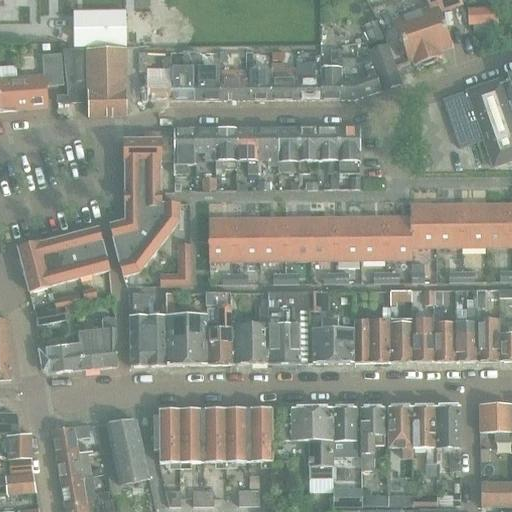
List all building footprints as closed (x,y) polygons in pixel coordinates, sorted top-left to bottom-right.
[(437,59),(441,58),(440,53),(452,49),(440,13),(462,6),(459,0),(426,0),(430,10),(394,22),(409,64),(413,62),(415,67),(419,65),(424,67),(434,64),(437,59)] [(467,10),(468,27),(498,26),(498,9),(467,10)] [(124,13),(74,14),(74,50),(125,49),(124,13)] [(384,40),(377,21),(364,25),(371,45),(384,40)] [(382,92),(402,85),(388,45),(368,52),(382,92)] [(63,50),(68,96),(57,96),(57,104),(88,104),(88,118),(126,118),(126,50),(63,50)] [(342,70),(342,60),(342,53),(331,53),(331,69),(321,70),(321,102),(342,102),(342,70)] [(147,73),(147,102),(171,102),(171,68),(171,61),(163,61),(163,70),(150,70),(150,54),(139,54),(139,73),(147,73)] [(0,79),(0,112),(17,112),(16,109),(25,109),(25,110),(47,109),(46,87),(64,86),(62,55),(42,56),(44,77),(0,79)] [(171,68),(171,102),(196,102),(195,77),(195,55),(183,55),(183,68),(171,68)] [(253,55),(245,55),(245,59),(245,67),(246,72),(245,102),(258,102),(271,102),(272,71),(258,71),(253,71),(253,58),(253,55)] [(284,55),(272,55),(272,63),(284,63),(284,55)] [(361,99),(382,92),(372,63),(369,57),(358,60),(357,60),(357,61),(361,61),(361,99)] [(357,61),(357,60),(342,60),(342,70),(342,102),(354,102),(361,99),(361,61),(357,61)] [(297,102),(296,69),(284,69),(284,64),(272,64),(272,71),(271,102),(297,102)] [(321,102),(321,70),(321,64),(296,64),(296,69),(297,102),(321,102)] [(220,68),(195,68),(195,77),(196,102),(220,102),(220,73),(220,68)] [(245,102),(245,72),(220,73),(220,102),(245,102)] [(466,93),(443,101),(459,150),(483,142),(492,169),(511,162),(511,76),(508,78),(508,81),(502,83),(501,81),(466,93)] [(338,191),(338,174),(341,174),(341,129),(319,130),(319,163),(328,163),(328,167),(327,167),(327,175),(330,175),(330,191),(338,191)] [(359,191),(359,162),(359,129),(341,129),(341,174),(355,174),(355,179),(350,179),(350,191),(359,191)] [(205,163),(216,163),(216,130),(195,131),(195,155),(205,155),(205,163)] [(237,171),(237,163),(236,130),(216,130),(216,163),(216,176),(224,175),(224,170),(237,171)] [(247,175),(252,175),(257,175),(257,163),(256,130),(236,130),(237,163),(248,163),(247,175)] [(268,168),(278,168),(278,130),(256,130),(257,163),(268,163),(268,168)] [(278,174),(299,174),(299,130),(278,130),(278,168),(278,174)] [(319,130),(299,130),(299,174),(299,175),(309,175),(309,170),(308,170),(308,166),(306,166),(306,163),(319,163),(319,130)] [(174,145),(174,176),(175,175),(187,175),(187,167),(196,167),(195,155),(195,131),(174,131),(175,145),(174,145)] [(144,141),(124,141),(124,163),(125,163),(125,194),(124,194),(124,206),(125,206),(126,223),(110,227),(123,278),(140,274),(179,223),(179,205),(161,205),(161,194),(160,194),(160,163),(161,163),(161,141),(161,133),(144,133),(144,141)] [(201,193),(216,192),(216,179),(201,179),(201,193)] [(304,192),(318,192),(318,182),(304,182),(304,192)] [(268,183),(257,183),(257,192),(268,192),(268,183)] [(410,207),(411,218),(411,248),(420,248),(420,249),(436,249),(436,206),(410,207)] [(452,248),(461,248),(461,206),(436,206),(436,249),(452,249),(452,248)] [(470,249),(486,249),(486,206),(461,206),(461,248),(470,248),(470,249)] [(503,249),(503,247),(511,247),(511,206),(486,206),(486,249),(503,249)] [(411,218),(385,219),(385,261),(395,261),(395,262),(412,262),(411,248),(411,218)] [(259,220),(259,264),(277,264),(276,263),(285,262),(284,219),(259,220)] [(284,219),(285,262),(295,262),(295,263),(310,263),(309,219),(284,219)] [(309,219),(310,263),(327,263),(327,262),(335,262),(334,219),(309,219)] [(334,219),(335,262),(345,262),(345,263),(360,263),(359,219),(334,219)] [(359,219),(360,263),(378,263),(378,261),(385,261),(385,219),(359,219)] [(235,263),(234,220),(209,220),(209,264),(226,264),(226,263),(235,263)] [(234,220),(235,263),(244,263),(244,264),(259,264),(259,220),(234,220)] [(109,272),(98,230),(39,245),(39,244),(17,250),(29,295),(51,289),(50,288),(109,272)] [(191,245),(179,246),(179,276),(160,276),(160,288),(191,288),(191,245)] [(500,284),(511,283),(511,272),(500,273),(500,284)] [(449,273),(449,285),(461,284),(461,273),(449,273)] [(474,273),(461,273),(461,284),(474,285),(474,273)] [(411,274),(411,285),(424,285),(424,274),(411,274)] [(322,275),(322,286),(335,286),(335,275),(322,275)] [(348,275),(335,275),(335,286),(348,286),(348,275)] [(386,275),(373,275),(373,285),(386,285),(386,275)] [(398,275),(386,275),(386,285),(399,285),(398,275)] [(223,287),(235,286),(235,276),(223,277),(223,287)] [(247,276),(235,276),(235,286),(248,286),(247,276)] [(285,276),(272,276),(272,287),(285,287),(285,276)] [(298,276),(285,276),(285,287),(298,286),(298,276)] [(82,293),(84,301),(97,299),(95,290),(82,293)] [(511,299),(511,291),(499,292),(499,300),(511,299)] [(433,307),(433,292),(424,293),(424,307),(433,307)] [(433,292),(433,307),(442,307),(442,292),(433,292)] [(319,293),(308,294),(308,313),(319,312),(319,293)] [(411,303),(411,293),(393,293),(394,303),(411,303)] [(308,313),(308,294),(267,294),(267,308),(269,366),(301,366),(300,313),(308,313)] [(208,367),(232,367),(231,327),(230,295),(206,296),(206,308),(219,308),(219,330),(207,330),(208,367)] [(131,296),(131,319),(131,368),(167,367),(167,317),(165,317),(149,317),(149,296),(131,296)] [(208,367),(207,330),(207,317),(174,317),(174,296),(165,296),(165,317),(167,317),(167,367),(208,367)] [(56,311),(80,305),(79,297),(54,302),(56,311)] [(76,307),(34,316),(36,329),(67,322),(67,320),(78,318),(76,307)] [(232,367),(269,366),(267,308),(260,308),(260,326),(231,327),(232,367)] [(354,323),(354,331),(354,365),(391,365),(390,308),(381,309),(381,323),(354,323)] [(397,308),(390,308),(391,365),(412,365),(412,321),(397,321),(397,308)] [(312,331),(312,366),(354,365),(354,331),(350,331),(350,310),(338,310),(338,321),(321,321),(321,331),(312,331)] [(455,312),(455,324),(457,364),(479,364),(479,310),(467,310),(467,311),(455,312)] [(500,364),(499,320),(481,321),(481,310),(479,310),(479,364),(500,364)] [(434,365),(434,311),(432,311),(432,321),(423,321),(412,321),(412,325),(412,365),(434,365)] [(442,311),(434,311),(434,365),(457,364),(455,324),(442,324),(442,311)] [(499,320),(500,364),(511,363),(511,323),(505,324),(505,316),(499,316),(499,320)] [(103,334),(79,335),(84,373),(116,369),(115,343),(116,320),(103,321),(103,334)] [(0,321),(0,381),(9,382),(6,321),(0,321)] [(67,349),(38,352),(42,373),(47,377),(84,373),(79,335),(69,337),(66,341),(67,349)] [(460,479),(460,408),(436,409),(436,452),(449,452),(449,474),(455,474),(456,479),(460,479)] [(511,408),(480,409),(481,439),(487,439),(487,435),(495,435),(495,444),(511,443),(511,408)] [(384,409),(361,409),(361,473),(374,473),(374,448),(384,448),(384,409)] [(412,451),(413,451),(413,409),(389,409),(389,451),(402,450),(402,461),(412,460),(412,454),(412,451)] [(426,467),(436,467),(436,452),(436,409),(413,409),(413,451),(426,451),(426,467)] [(321,481),(320,410),(291,410),(291,421),(277,421),(278,442),(292,442),(309,442),(309,481),(321,481)] [(357,410),(320,410),(321,481),(332,481),(332,468),(334,468),(333,454),(333,442),(344,442),(344,454),(344,460),(357,459),(357,410)] [(272,465),(272,411),(250,411),(251,415),(246,415),(246,411),(205,412),(205,416),(200,416),(200,412),(159,412),(159,418),(153,419),(154,453),(159,453),(159,466),(272,465)] [(0,435),(3,436),(3,439),(5,439),(21,437),(17,416),(0,415),(0,435)] [(120,488),(149,481),(137,424),(107,427),(120,488)] [(89,439),(89,428),(52,432),(57,459),(86,453),(85,447),(77,448),(76,441),(89,439)] [(30,436),(21,437),(5,439),(7,460),(31,460),(30,436)] [(481,451),(481,463),(489,463),(489,451),(481,451)] [(91,478),(88,457),(93,456),(92,452),(86,453),(57,459),(61,484),(91,478)] [(0,467),(2,467),(2,462),(10,461),(11,478),(33,476),(31,461),(31,460),(7,460),(7,461),(4,461),(0,459),(0,467)] [(0,478),(11,478),(10,461),(2,462),(2,467),(0,467),(0,478)] [(7,496),(36,493),(33,476),(11,478),(0,478),(0,487),(6,487),(7,496)] [(259,477),(250,477),(250,491),(259,491),(259,477)] [(65,510),(94,505),(93,502),(96,502),(91,478),(61,484),(65,510)] [(511,485),(481,485),(481,509),(511,509),(511,485)] [(193,509),(214,509),(214,493),(193,493),(193,509)] [(239,509),(260,509),(260,493),(239,493),(239,509)] [(166,494),(169,510),(181,510),(181,494),(166,494)] [(108,495),(97,497),(98,504),(109,502),(108,495)] [(461,497),(437,497),(437,498),(437,509),(461,509),(461,497)] [(361,498),(361,501),(361,509),(362,509),(389,509),(389,498),(361,498)] [(412,498),(389,498),(389,509),(412,509),(412,498)] [(435,498),(412,498),(412,509),(418,509),(437,509),(437,498),(435,498)] [(332,500),(331,510),(361,509),(361,501),(332,500)]
